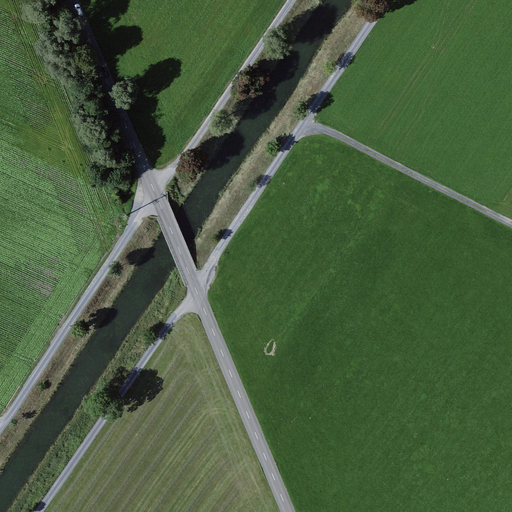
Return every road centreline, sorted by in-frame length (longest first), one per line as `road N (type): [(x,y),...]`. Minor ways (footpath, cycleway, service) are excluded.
road 1 (track): [(387,0),(38,511)]
road 2 (tertiary): [(72,0),(287,511)]
road 3 (track): [(293,0),(154,191),(0,437)]
road 4 (track): [(511,222),(333,132),(296,134)]
